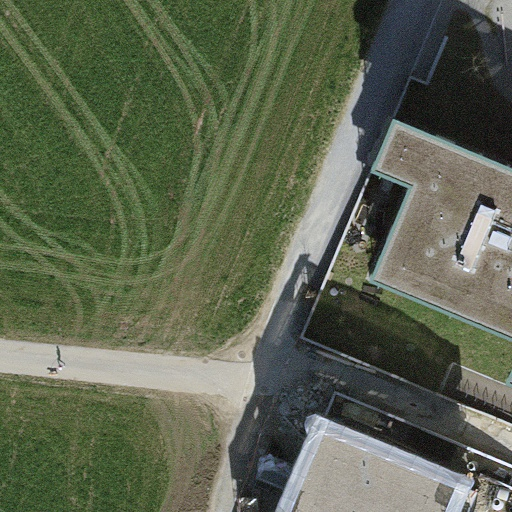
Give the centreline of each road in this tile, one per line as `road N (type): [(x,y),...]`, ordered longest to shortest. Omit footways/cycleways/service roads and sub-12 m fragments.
road 1 (track): [(285,396),(0,359)]
road 2 (track): [(511,445),(323,369),(285,396)]
